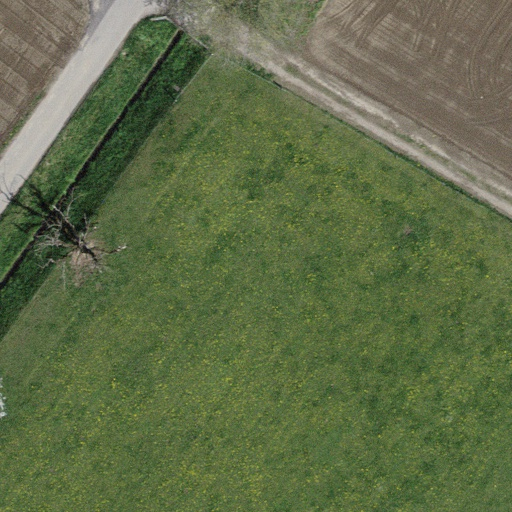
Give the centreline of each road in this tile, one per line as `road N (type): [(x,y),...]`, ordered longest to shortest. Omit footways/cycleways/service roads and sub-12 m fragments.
road 1 (track): [(289,70),(511,200)]
road 2 (unclassified): [(0,191),(134,0)]
